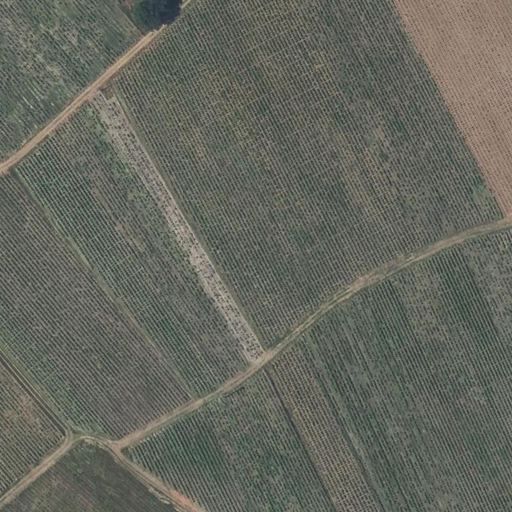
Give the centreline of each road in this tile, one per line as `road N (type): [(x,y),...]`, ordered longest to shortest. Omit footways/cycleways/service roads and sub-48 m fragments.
road 1 (track): [(117,445),(244,375),(346,290),(511,218)]
road 2 (track): [(186,0),(0,167)]
road 3 (track): [(0,503),(69,438),(86,434),(117,445)]
